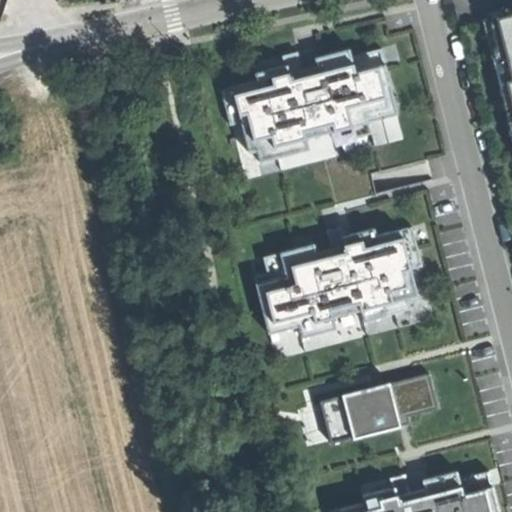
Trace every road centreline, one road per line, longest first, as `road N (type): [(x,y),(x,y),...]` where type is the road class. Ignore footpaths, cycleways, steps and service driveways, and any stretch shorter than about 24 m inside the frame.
road 1 (residential): [(511,340),(423,0)]
road 2 (tertiary): [(256,0),(55,44)]
